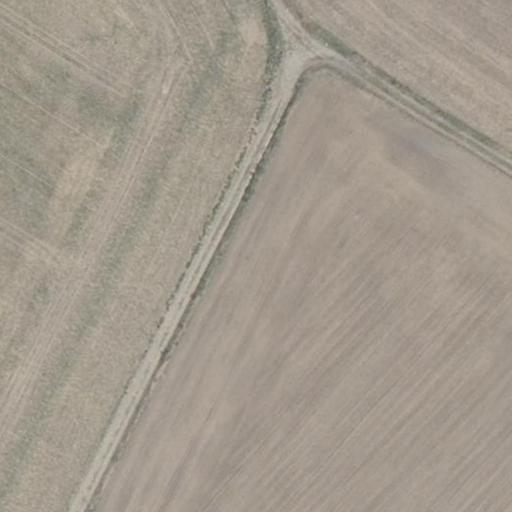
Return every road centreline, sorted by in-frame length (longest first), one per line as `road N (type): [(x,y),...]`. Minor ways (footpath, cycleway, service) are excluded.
road 1 (track): [(76,511),(288,85),(291,24)]
road 2 (track): [(291,24),(379,88),(511,166)]
